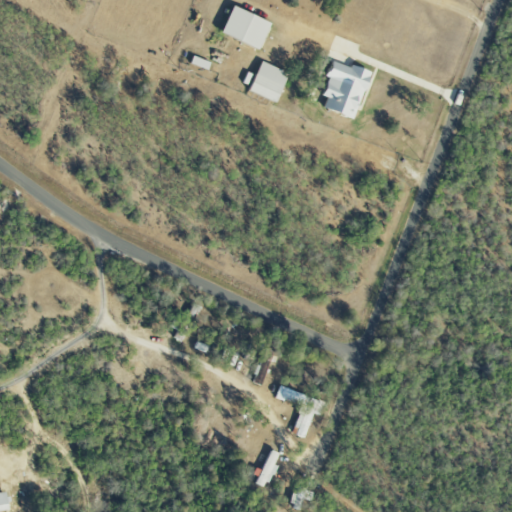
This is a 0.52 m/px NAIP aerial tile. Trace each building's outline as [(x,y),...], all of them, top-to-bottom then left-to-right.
[(256,49),(267,22),(228,5),(217,32),(256,49)] [(272,102),(285,73),(258,60),(245,89),(272,102)] [(320,108),(349,119),(367,72),(348,64),(347,67),(329,60),(323,76),(325,77),(319,95),(324,97),(320,108)] [(303,438),(315,398),(276,386),(273,397),(299,405),(290,434),(303,438)] [(253,484),(265,488),(273,465),(271,465),(275,453),(266,450),(253,484)]
